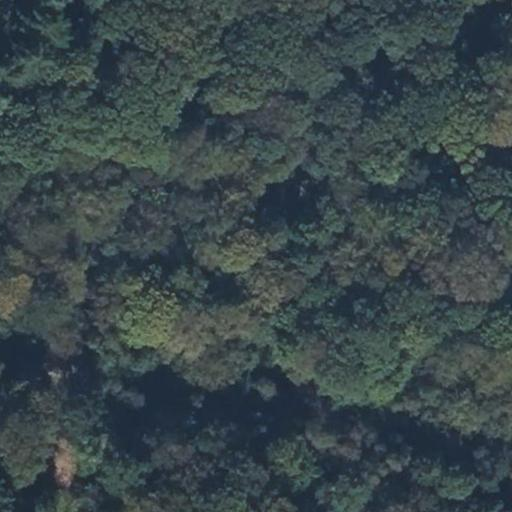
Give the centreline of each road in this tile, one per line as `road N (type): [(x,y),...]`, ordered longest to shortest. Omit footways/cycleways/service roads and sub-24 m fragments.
road 1 (track): [(0,358),(511,432)]
road 2 (track): [(92,0),(0,125)]
